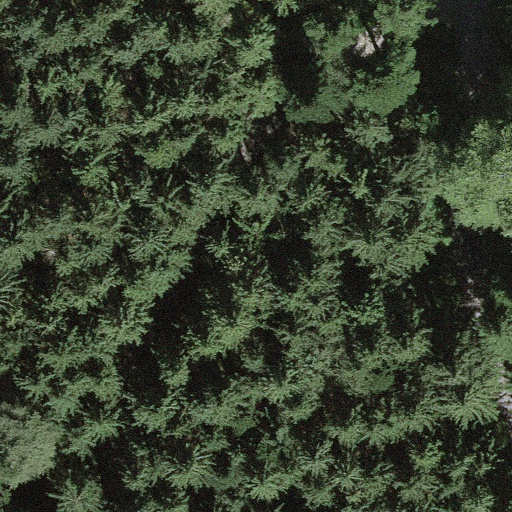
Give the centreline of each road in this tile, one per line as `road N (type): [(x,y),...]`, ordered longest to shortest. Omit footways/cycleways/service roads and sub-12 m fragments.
road 1 (track): [(432,0),(294,102),(198,217),(140,354),(125,422),(120,511)]
road 2 (track): [(460,0),(463,248),(511,396)]
